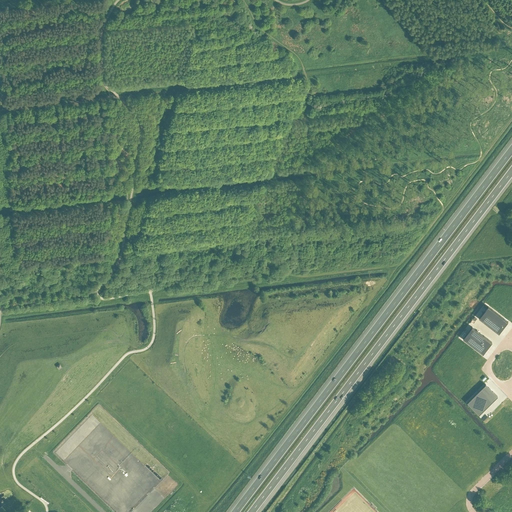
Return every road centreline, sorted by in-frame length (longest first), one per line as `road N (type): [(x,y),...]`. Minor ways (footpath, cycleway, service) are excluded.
road 1 (motorway): [(511,148),(234,511)]
road 2 (motorway): [(252,511),(511,171)]
road 3 (track): [(0,111),(305,75)]
road 4 (track): [(150,290),(0,312)]
road 5 (track): [(284,271),(150,290)]
